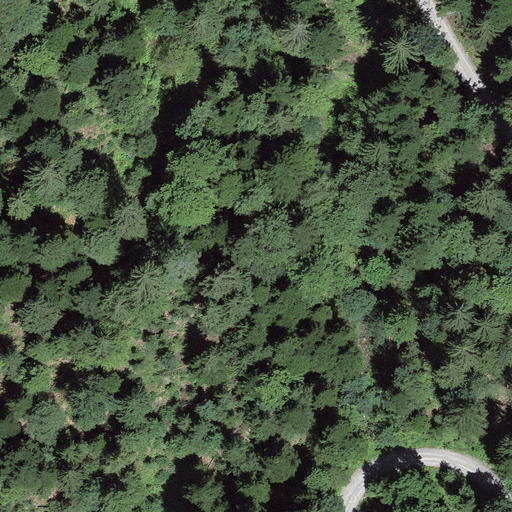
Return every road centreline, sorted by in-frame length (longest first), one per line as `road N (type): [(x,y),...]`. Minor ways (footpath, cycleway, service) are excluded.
road 1 (track): [(351,511),(376,469),(406,454),(450,457),(511,502)]
road 2 (track): [(511,140),(451,62),(418,0)]
